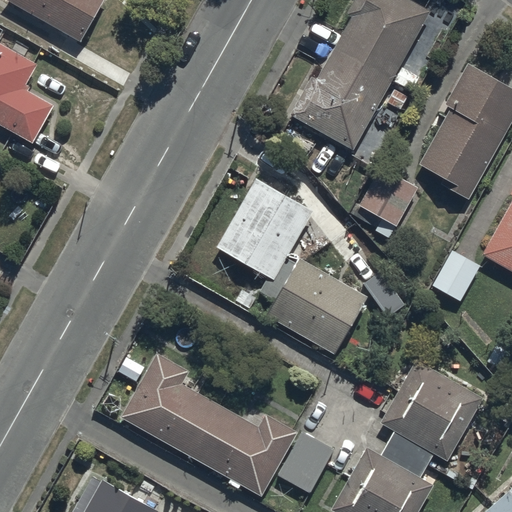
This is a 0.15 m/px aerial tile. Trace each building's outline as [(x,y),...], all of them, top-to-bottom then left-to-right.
[(4,0),(4,1),(82,44),(106,0),(4,0)] [(351,153),(392,82),(412,94),(420,79),(400,68),(431,15),(405,0),(352,0),(344,17),(352,22),(318,80),(310,76),(287,116),(351,153)] [(37,68),(0,46),(0,128),(30,146),(53,107),(24,90),(37,68)] [(511,122),(511,92),(467,66),(444,106),(451,110),(417,168),(441,182),(438,185),(465,201),(511,122)] [(416,190),(379,169),(357,209),(380,221),(374,231),(389,239),(416,190)] [(312,213),(255,181),(215,251),(266,280),(258,294),(274,303),(265,318),(336,358),(368,301),(298,261),(296,265),(286,259),(312,213)] [(511,202),(481,256),(511,273),(511,202)] [(479,267),(451,252),(431,288),(460,303),(479,267)] [(384,269),(362,285),(389,318),(410,302),(384,269)] [(189,373),(155,355),(119,422),(263,498),(297,433),(263,416),(257,427),(181,387),(189,373)] [(379,456),(365,449),(331,511),(418,511),(433,487),(419,481),(432,455),(448,461),(481,401),(414,361),(381,423),(393,429),(379,456)] [(333,449),(300,433),(276,477),(311,495),(333,449)] [(154,511),(93,476),(73,511),(154,511)] [(511,511),(511,487),(485,511),(511,511)]
